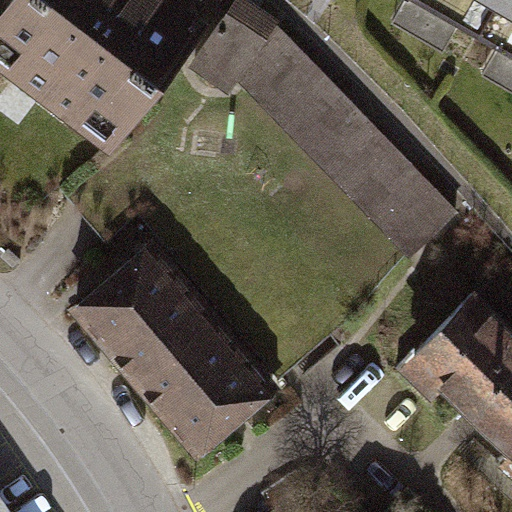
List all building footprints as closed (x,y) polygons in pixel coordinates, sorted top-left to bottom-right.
[(179,0),(4,0),(0,6),(0,62),(102,146),(205,20),(179,0)] [(511,0),(402,0),(391,20),(511,89),(511,0)] [(270,8),(225,50),(414,254),(459,212),(270,8)] [(165,238),(84,304),(201,448),(282,382),(165,238)] [(511,325),(472,282),(395,351),(511,479),(511,325)] [(0,511),(13,511),(0,492),(0,511)]
